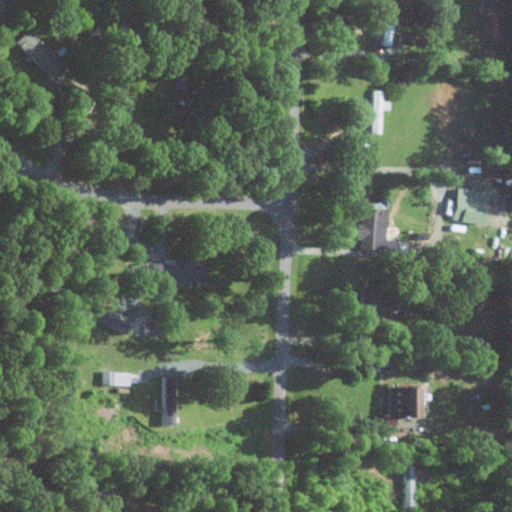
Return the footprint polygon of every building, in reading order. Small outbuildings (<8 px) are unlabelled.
[(48,76),(61,62),(25,29),(12,43),(48,76)] [(380,101),(381,90),(371,90),(370,133),(379,134),(380,109),(387,110),(387,102),(380,101)] [(163,116),(184,120),(187,105),(166,101),(163,116)] [(486,192),(455,187),(450,220),(481,225),(486,192)] [(384,229),(384,209),(359,208),(359,224),(354,224),(354,240),(359,240),(358,250),(375,250),(376,229),(384,229)] [(202,265),(191,264),(191,259),(178,259),(178,264),(151,264),(151,282),(201,283),(202,265)] [(360,319),(378,320),(379,291),(360,290),(360,319)] [(97,322),(125,335),(132,320),(105,306),(97,322)] [(173,377),(162,376),(161,425),(172,425),(173,377)] [(421,388),(387,387),(386,418),(420,418),(421,388)]
